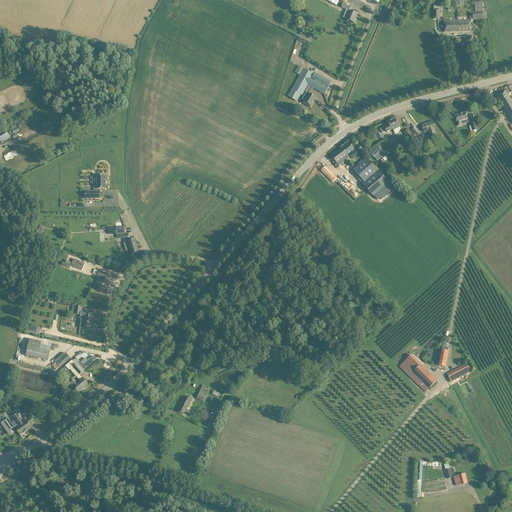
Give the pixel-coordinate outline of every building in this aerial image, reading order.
[(473,20),(483,19),(482,2),(474,2),(475,12),(472,12),(473,20)] [(343,4),(341,7),(346,9),(343,17),(347,19),(349,20),(354,22),(355,19),(355,18),(357,13),(349,10),(350,7),(348,6),(349,4),(347,4),(347,5),(343,4)] [(470,20),(458,21),(458,32),(470,31),(470,20)] [(444,32),(458,32),(458,21),(444,21),(444,32)] [(295,73),(300,75),(303,69),(299,67),(295,73)] [(294,86),(288,96),(290,97),(296,101),(300,94),(302,95),(304,91),(308,85),(313,88),(320,92),(325,94),(331,82),(312,71),(311,72),(304,68),(304,69),(300,75),(299,78),(296,83),(294,86)] [(497,96),(504,108),(511,121),(511,101),(511,99),(506,91),(497,96)] [(315,97),(311,94),(307,92),(304,96),(302,99),(304,100),(303,103),(306,105),(311,107),(314,102),(316,98),(315,97)] [(460,120),(467,119),(466,112),(455,115),(458,126),(462,125),(461,124),(460,120)] [(395,118),(392,120),(391,119),(388,121),(389,122),(388,122),(389,126),(388,126),(387,126),(381,129),(382,133),(386,131),(386,132),(387,132),(388,132),(390,131),(393,129),(399,126),(395,118)] [(474,120),(470,121),(471,126),(472,131),(473,132),(476,131),(476,130),(477,129),(479,128),(477,119),(474,120)] [(422,125),(424,130),(424,132),(428,130),(431,138),(436,136),(433,129),(435,128),(433,121),(422,125)] [(11,127),(14,134),(20,131),(17,124),(11,127)] [(422,135),(416,127),(411,131),(417,139),(422,135)] [(407,130),(404,132),(410,140),(413,137),(409,132),(407,130)] [(0,136),(0,141),(1,141),(9,136),(7,133),(0,136)] [(354,149),(353,147),(350,143),(332,157),(339,166),(350,158),(347,154),(354,149)] [(378,146),(370,152),(377,161),(382,157),(380,153),(382,151),(378,146)] [(4,156),(7,160),(15,156),(12,152),(4,156)] [(378,170),(367,158),(354,170),(365,182),(363,184),(373,196),(374,196),(377,200),(380,198),(393,187),(389,183),(378,170)] [(94,191),(85,191),(86,199),(100,198),(100,191),(99,191),(99,189),(106,189),(106,176),(105,176),(105,175),(101,175),(101,176),(96,176),(96,184),(94,184),(94,191)] [(139,252),(138,247),(135,239),(127,241),(127,242),(124,243),(126,252),(130,251),(131,254),(139,252)] [(63,262),(62,265),(68,267),(70,268),(71,265),(78,268),(82,270),(85,264),(74,259),(72,263),(66,261),(65,263),(63,262)] [(96,286),(103,289),(109,275),(95,269),(94,273),(101,276),(96,286)] [(75,306),(75,314),(81,315),(81,316),(86,317),(85,327),(86,327),(86,328),(88,328),(89,328),(90,328),(91,328),(93,314),(88,313),(87,313),(87,311),(81,310),(82,307),(75,306)] [(50,350),(52,344),(30,339),(26,355),(48,360),(50,350)] [(438,364),(445,366),(448,351),(448,348),(443,347),(442,350),(441,350),(438,364)] [(56,362),(60,367),(70,358),(66,353),(56,362)] [(86,368),(95,360),(93,357),(88,361),(86,359),(81,363),(86,368)] [(83,372),(73,360),(66,366),(69,370),(70,369),(80,381),(77,383),(74,379),(73,380),(72,380),(71,380),(70,381),(69,382),(70,383),(71,385),(72,385),(74,386),(73,386),(76,389),(72,392),(75,396),(79,393),(79,392),(88,384),(85,380),(83,378),(80,374),(83,372)] [(452,382),(473,370),(470,363),(467,364),(466,364),(463,365),(463,366),(461,367),(448,374),(452,382)] [(429,388),(437,381),(420,365),(409,376),(426,392),(429,388)] [(204,402),(208,391),(201,388),(196,399),(204,402)] [(192,399),(190,399),(186,396),(178,411),(184,414),(192,399)] [(18,420),(20,418),(17,414),(13,417),(15,420),(19,426),(15,428),(17,430),(20,435),(26,431),(18,420)] [(17,430),(15,428),(8,418),(6,419),(2,422),(11,434),(17,430)] [(23,423),(20,418),(18,420),(26,431),(32,427),(27,420),(23,423)] [(440,462),(422,461),(417,461),(417,469),(416,497),(420,497),(421,480),(422,480),(422,468),(423,468),(423,467),(439,467),(440,462)] [(444,465),(447,479),(452,478),(448,463),(444,465)] [(465,473),(454,476),(455,481),(456,486),(467,483),(465,473)]
